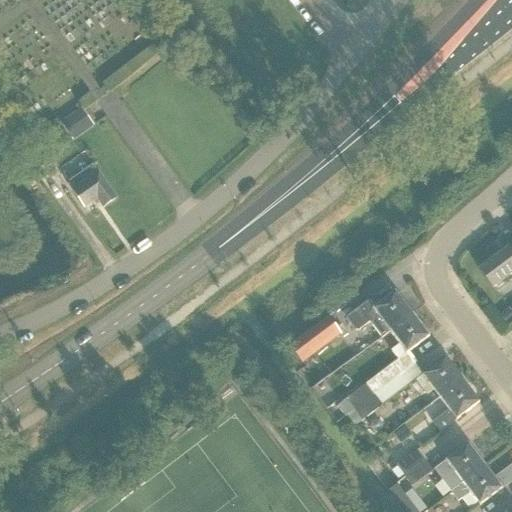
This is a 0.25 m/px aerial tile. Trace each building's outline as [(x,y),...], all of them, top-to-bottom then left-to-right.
[(72,141),(93,126),(81,109),(60,124),(72,141)] [(68,182),(74,191),(85,207),(97,199),(103,207),(116,198),(94,165),(68,182)] [(511,252),(509,248),(479,270),(492,288),(511,273),(511,252)] [(368,301),(345,318),(355,330),(358,330),(369,322),(381,338),(389,332),(412,315),(395,292),(373,308),(368,301)] [(389,332),(398,344),(390,350),(398,361),(429,338),(412,315),(389,332)] [(300,361),(338,332),(326,316),(288,345),(300,361)] [(444,358),(422,375),(438,397),(461,380),(444,358)] [(479,402),(461,380),(438,397),(448,410),(432,422),(439,432),(455,420),(456,420),(479,402)] [(354,410),(373,396),(365,385),(345,400),(354,410)] [(381,406),(373,396),(354,410),(362,421),(381,406)] [(337,406),(345,417),(348,415),(355,426),(362,421),(354,410),(345,400),(337,406)] [(433,471),(450,493),(463,484),(485,467),(468,444),(433,471)] [(404,476),(423,461),(415,451),(396,466),(404,476)] [(431,472),(423,461),(404,476),(412,487),(431,472)] [(463,484),(450,493),(458,503),(470,493),(480,506),(511,481),(511,463),(493,478),(485,467),(463,484)] [(391,492),(389,493),(403,511),(415,511),(397,487),(391,492)]
